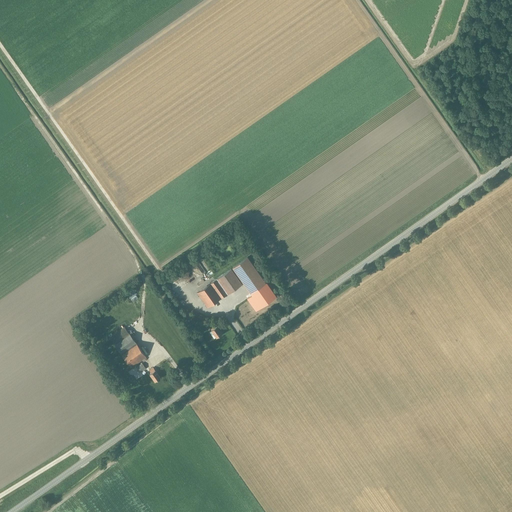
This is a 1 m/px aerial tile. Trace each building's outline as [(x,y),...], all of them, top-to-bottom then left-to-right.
[(248,257),(233,267),(252,294),(247,298),(256,310),(275,296),(248,257)] [(197,293),(207,307),(226,294),(242,283),(231,268),(197,293)] [(216,337),(222,334),(217,326),(215,324),(211,326),(213,329),(211,330),(216,337)] [(121,353),(135,342),(136,342),(124,326),(109,337),(121,353)] [(135,342),(121,353),(131,367),(146,357),(135,342)] [(141,372),(146,368),(142,363),(137,367),(141,372)] [(155,381),(160,377),(155,370),(153,367),(149,370),(151,373),(149,374),(155,381)]
